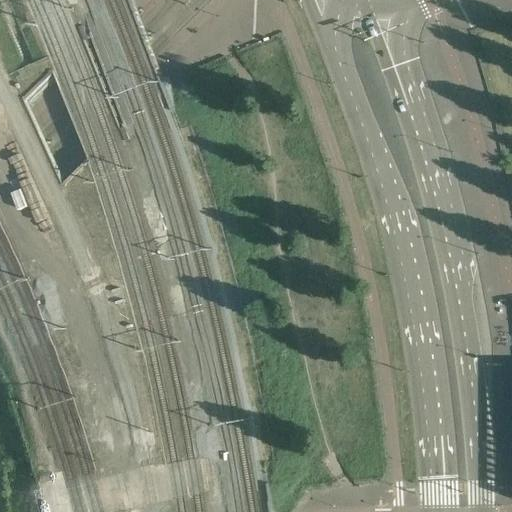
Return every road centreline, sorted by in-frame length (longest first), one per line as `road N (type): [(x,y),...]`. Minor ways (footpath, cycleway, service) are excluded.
road 1 (primary): [(322,7),(407,269),(423,344),(436,511)]
road 2 (primary): [(482,511),(461,310),(378,15)]
